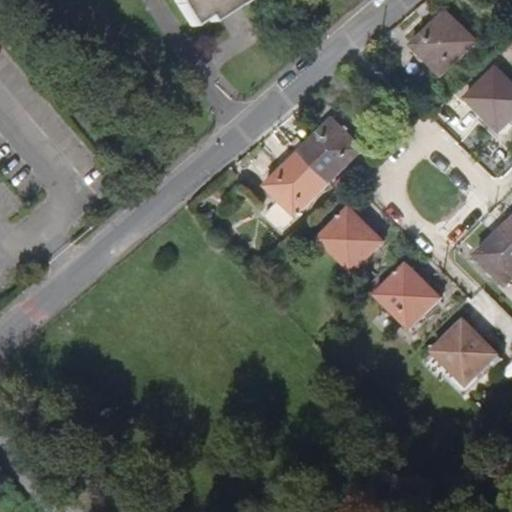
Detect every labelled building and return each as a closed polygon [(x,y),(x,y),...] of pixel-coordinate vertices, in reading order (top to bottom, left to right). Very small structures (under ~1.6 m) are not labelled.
[(176,0),(190,22),(206,13),(210,19),(239,0),(176,0)] [(441,68),(474,35),(443,5),(410,39),(441,68)] [(502,128),(511,117),(511,78),(499,66),(469,96),(502,128)] [(327,179),(361,149),(334,117),(299,147),(327,179)] [(327,179),(299,147),(263,179),(291,211),(327,179)] [(380,242),(347,208),(317,237),(349,270),(380,242)] [(506,289),(511,283),(511,225),(511,224),(476,257),(506,289)] [(436,300),(403,266),(372,296),(404,329),(436,300)] [(495,361),(461,327),(431,356),(463,390),(495,361)]
